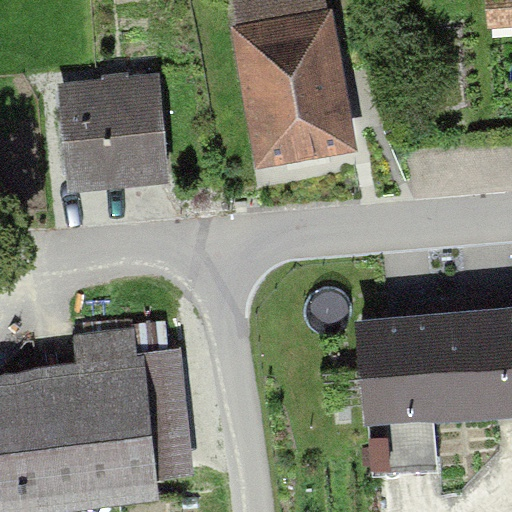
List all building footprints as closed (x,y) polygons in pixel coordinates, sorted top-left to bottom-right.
[(236,0),(263,154),(350,139),(328,15),(318,17),(315,0),(236,0)] [(511,0),(490,0),(492,21),(511,19),(511,0)] [(159,83),(65,90),(74,174),(168,166),(159,83)] [(511,306),(457,311),(464,408),(511,404),(511,306)] [(457,311),(349,319),(356,416),(464,408),(457,311)] [(0,377),(0,508),(176,491),(163,361),(0,377)]
